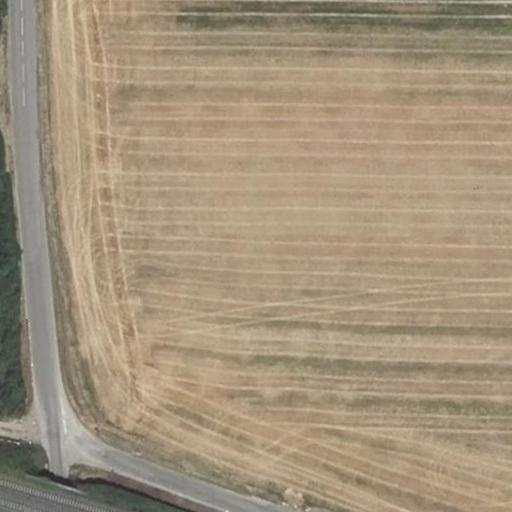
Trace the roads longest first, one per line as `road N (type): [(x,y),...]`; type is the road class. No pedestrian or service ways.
road 1 (unclassified): [(50,439),(21,0)]
road 2 (unclassified): [(253,511),(50,439)]
